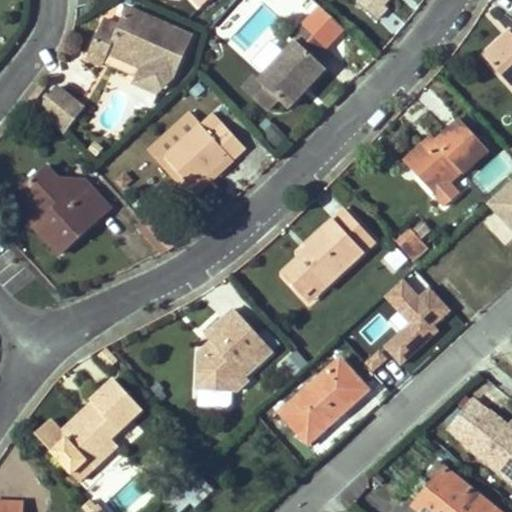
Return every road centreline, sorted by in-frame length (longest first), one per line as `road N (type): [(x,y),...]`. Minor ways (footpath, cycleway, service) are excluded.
road 1 (residential): [(34,333),(211,287),(463,43),(485,0)]
road 2 (residential): [(484,348),(303,511)]
road 3 (residential): [(67,0),(56,63),(0,139)]
